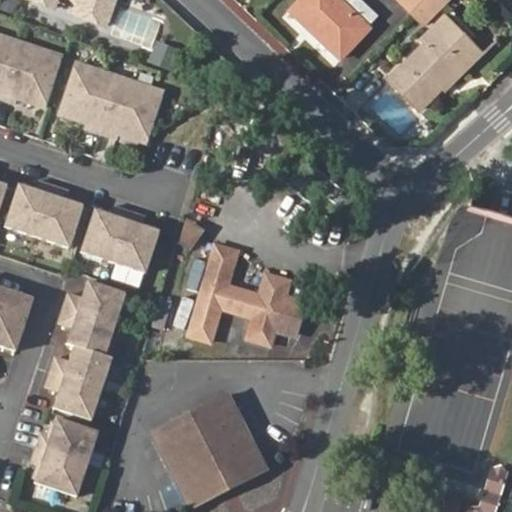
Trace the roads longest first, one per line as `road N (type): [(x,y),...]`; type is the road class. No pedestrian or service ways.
road 1 (residential): [(406,195),(387,230),(307,511)]
road 2 (unknown): [(134,511),(119,447),(143,402),(244,388),(339,400)]
road 3 (residential): [(200,0),(406,195)]
road 4 (residential): [(0,268),(59,288),(17,405)]
road 5 (residential): [(163,191),(0,140)]
road 6 (residential): [(511,110),(406,195)]
